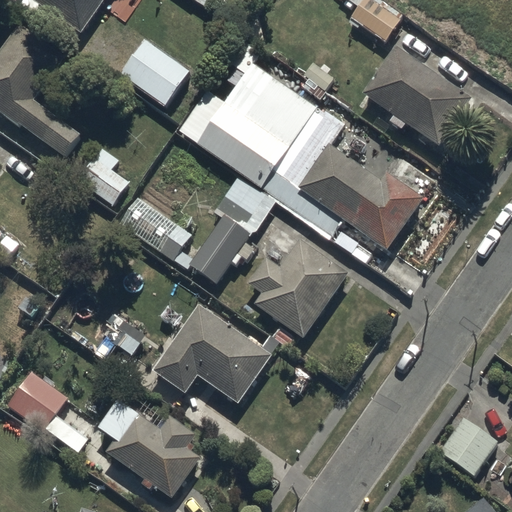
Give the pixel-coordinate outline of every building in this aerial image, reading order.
[(35,0),(35,2),(84,37),(110,0),(35,0)] [(188,0),(209,14),(219,0),(188,0)] [(367,0),(351,22),(384,46),(400,24),(367,0)] [(0,113),(66,160),(82,137),(34,103),(64,62),(18,29),(0,54),(0,113)] [(119,79),(165,112),(192,74),(146,42),(119,79)] [(400,50),(366,97),(442,152),(476,104),(400,50)] [(376,182),(329,149),(342,131),(253,68),(197,147),(286,210),(332,243),(345,225),(386,254),(424,201),(383,172),(376,182)] [(79,183),(116,210),(133,187),(96,160),(79,183)] [(189,266),(221,289),(256,239),(276,210),(236,182),(216,210),(225,216),(189,266)] [(257,308),(306,343),(350,280),(301,246),(282,272),(267,262),(249,287),(264,298),(257,308)] [(200,380),(240,409),(275,361),(201,309),(167,357),(153,376),(187,399),(200,380)] [(7,412),(44,439),(71,400),(34,374),(7,412)] [(105,454),(176,503),(204,464),(187,453),(198,438),(173,421),(163,435),(133,415),(105,454)] [(467,423),(443,457),(476,479),(500,445),(467,423)]
